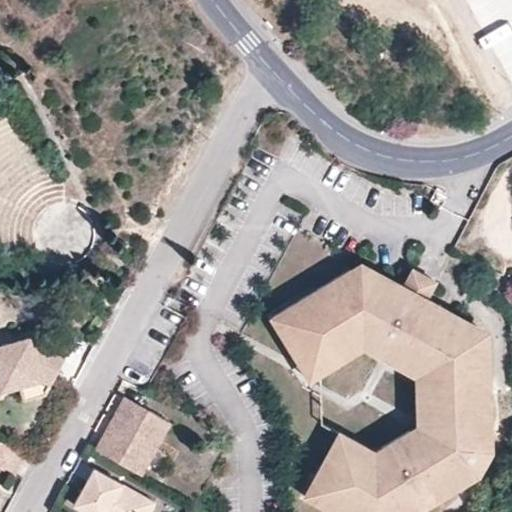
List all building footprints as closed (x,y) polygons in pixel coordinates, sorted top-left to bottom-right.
[(350,269),(272,318),(300,361),(328,374),(370,346),(421,374),(423,424),(379,453),(342,432),(307,498),(334,511),(412,511),(458,484),(448,469),(462,458),(476,472),(489,456),(491,452),(472,446),(471,429),(490,429),(489,397),(488,343),(478,327),(431,301),(406,288),(371,268),(350,269)] [(411,279),(406,288),(431,301),(436,292),(411,279)] [(65,352),(31,334),(25,336),(63,356),(65,352)] [(63,356),(25,336),(0,343),(0,379),(1,380),(3,388),(22,382),(44,375),(54,381),(66,358),(63,356)] [(54,381),(44,375),(22,382),(24,388),(27,396),(49,390),(54,381)] [(118,422),(131,398),(126,395),(113,420),(118,422)] [(172,421),(131,398),(118,422),(113,420),(97,450),(143,475),(172,421)] [(491,452),(490,429),(471,429),(472,446),(491,452)] [(30,448),(3,432),(0,437),(0,465),(16,474),(30,448)] [(458,484),(476,472),(462,458),(448,469),(458,484)] [(96,470),(89,484),(94,487),(90,494),(84,491),(76,507),(86,511),(153,511),(158,502),(96,470)] [(89,484),(84,491),(90,494),(94,487),(89,484)]
